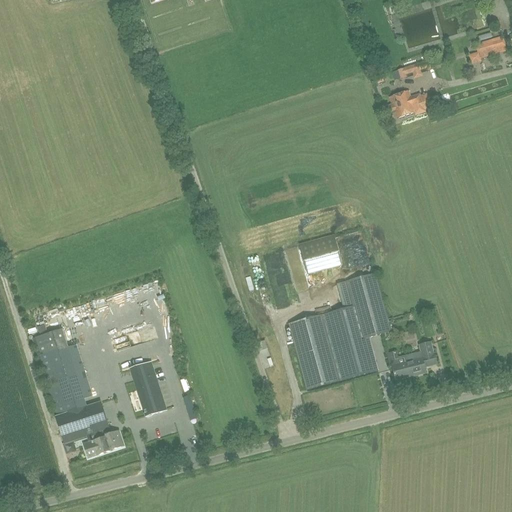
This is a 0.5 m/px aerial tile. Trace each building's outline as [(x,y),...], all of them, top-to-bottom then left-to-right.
[(499,0),(496,0),(484,4),(491,28),(506,23),(499,0)] [(417,10),(395,17),(399,32),(421,25),(417,10)] [(476,48),(477,53),(468,56),(471,65),(480,63),(479,61),(507,53),(503,40),(476,48)] [(433,60),(394,73),(395,77),(398,76),(400,81),(408,78),(407,75),(426,70),(427,72),(436,69),(433,60)] [(423,95),(421,96),(420,94),(411,97),(409,91),(390,97),(392,105),(386,107),(388,115),(395,113),(397,119),(415,113),(416,116),(426,112),(426,111),(432,108),(428,94),(425,95),(425,93),(422,94),(423,95)] [(342,265),(334,236),(299,245),(308,275),(342,265)] [(300,274),(292,276),(295,286),(303,283),(300,274)] [(371,363),(377,361),(371,339),(392,333),(375,275),(346,283),(353,307),(323,316),(341,381),(374,372),(371,363)] [(308,390),(341,381),(323,316),(290,325),(308,390)] [(87,408),(68,348),(62,330),(33,340),(58,417),(87,408)] [(98,334),(87,336),(91,349),(101,346),(98,334)] [(265,341),(259,343),(262,351),(268,349),(265,341)] [(426,369),(438,365),(434,353),(431,342),(418,345),(420,353),(403,357),(405,362),(399,364),(396,352),(387,355),(390,368),(392,367),(396,381),(418,375),(418,376),(427,374),(426,369)] [(101,376),(108,373),(100,348),(93,350),(101,376)] [(132,369),(139,392),(147,417),(166,411),(151,363),(132,369)] [(104,405),(88,410),(87,408),(58,417),(56,417),(65,444),(95,435),(97,440),(84,444),(88,458),(98,455),(113,450),(124,446),(119,431),(107,435),(108,436),(106,437),(104,431),(111,428),(104,405)]
